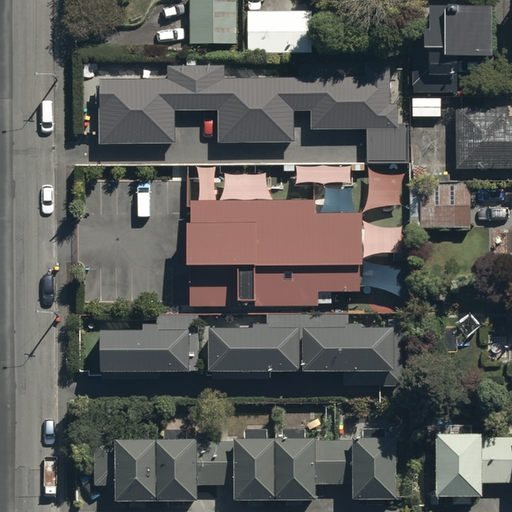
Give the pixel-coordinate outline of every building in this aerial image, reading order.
[(237,0),(189,0),(190,44),(237,44),(237,0)] [(425,10),(425,33),(420,33),(420,54),(407,54),(407,99),(455,99),(455,62),(491,62),(491,10),(425,10)] [(311,11),(247,11),(248,54),(333,54),(333,32),(312,32),(311,11)] [(167,78),(99,79),(100,140),(171,139),(171,108),(216,108),(216,141),(294,140),(293,112),(307,111),(307,130),(363,129),(363,162),(409,162),(409,121),(398,121),(397,61),(307,62),(308,77),(220,78),(220,65),(167,66),(167,78)] [(507,107),(456,107),(456,168),(511,168),(511,114),(507,114),(507,107)] [(470,227),(470,183),(421,183),(421,227),(470,227)] [(191,200),(191,222),(188,222),(188,265),(191,265),(191,306),(239,306),(239,300),(256,300),(256,306),(320,306),(320,303),(332,303),(332,291),(359,291),(359,265),(362,265),(362,213),(316,213),(316,200),(191,200)] [(209,327),(209,371),(342,370),(342,387),(403,386),(402,325),(364,325),(364,323),(349,323),(349,312),(267,312),(267,322),(254,322),(254,327),(209,327)] [(157,323),(143,323),(143,315),(106,315),(106,329),(103,329),(103,370),(198,370),(198,313),(157,313),(157,323)] [(280,439),(280,447),(264,447),(264,438),(243,438),(243,448),(230,448),(230,450),(194,450),(194,447),(183,447),(183,440),(162,440),(162,447),(147,447),(147,440),(123,440),(123,449),(113,449),(113,452),(92,452),(92,494),(113,494),(113,508),(196,508),(196,494),(231,494),(231,508),(314,508),(314,494),(350,494),(350,508),(393,508),(393,446),(381,446),(381,438),(359,438),(359,447),(350,447),(350,449),(312,449),(312,447),(302,447),(302,439),(280,439)] [(511,446),(483,446),(483,441),(437,440),(436,503),(483,503),(483,490),(511,490),(511,446)]
